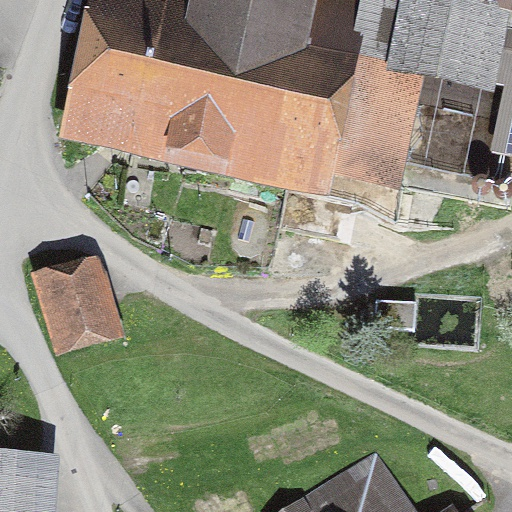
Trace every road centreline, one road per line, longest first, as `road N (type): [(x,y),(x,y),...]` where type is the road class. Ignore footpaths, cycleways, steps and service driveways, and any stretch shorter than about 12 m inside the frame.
road 1 (residential): [(0,155),(223,320),(511,458)]
road 2 (residential): [(0,305),(136,511)]
road 3 (unclassified): [(0,135),(58,0)]
